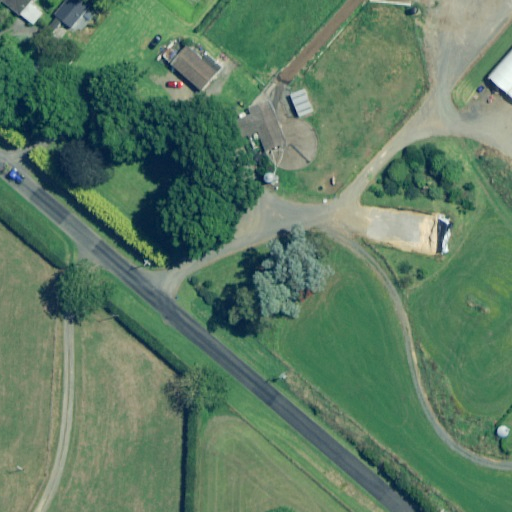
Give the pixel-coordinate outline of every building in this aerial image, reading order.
[(0,0),(0,5),(4,1),(34,25),(44,13),(32,3),(34,0),(0,0)] [(218,74),(189,50),(175,68),(204,92),(218,74)] [(511,52),(491,77),(511,95),(511,52)] [(315,112),(306,90),(292,96),(300,118),(315,112)] [(286,144),(270,102),(252,109),(254,114),(238,120),(245,138),(259,132),(266,152),(286,144)]
